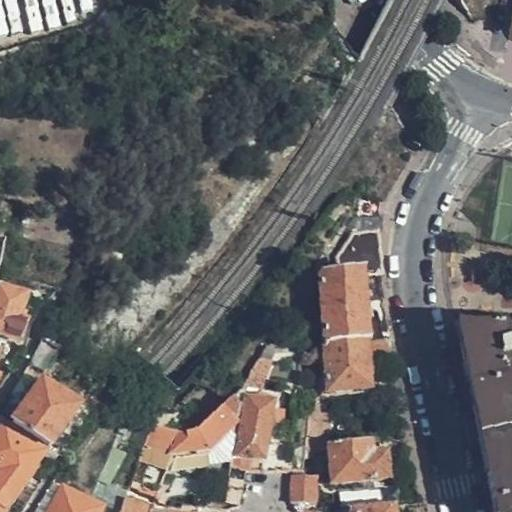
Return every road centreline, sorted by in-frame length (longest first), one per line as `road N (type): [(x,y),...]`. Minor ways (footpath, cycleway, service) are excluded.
road 1 (residential): [(490,94),(417,213),(417,304),(459,511)]
road 2 (tertiary): [(490,94),(442,64),(390,0)]
